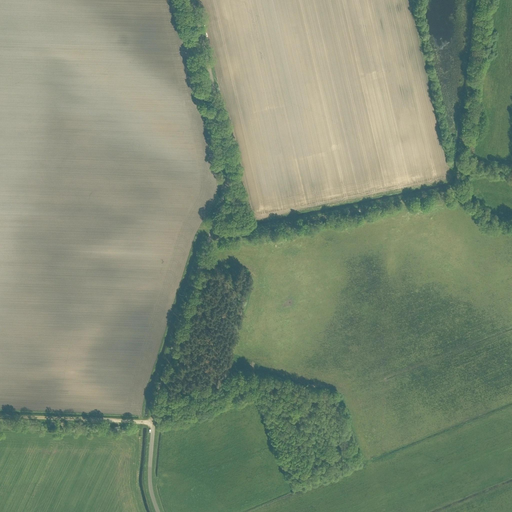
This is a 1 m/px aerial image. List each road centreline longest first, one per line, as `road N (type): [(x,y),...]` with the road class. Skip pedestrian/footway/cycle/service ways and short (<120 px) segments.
road 1 (unclassified): [(158,511),(149,483),(157,395),(229,175),(193,0)]
road 2 (track): [(209,239),(454,186),(478,0)]
road 3 (track): [(153,423),(0,416)]
